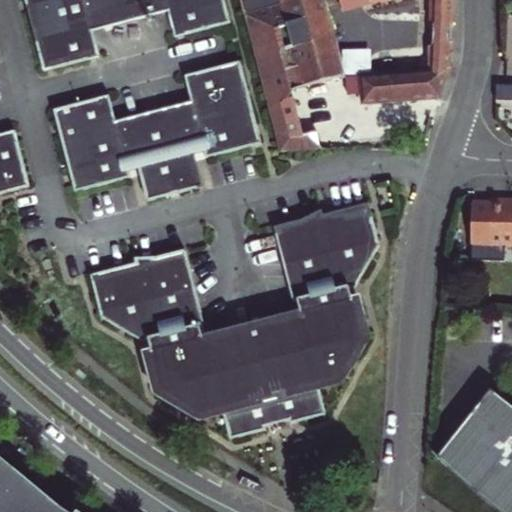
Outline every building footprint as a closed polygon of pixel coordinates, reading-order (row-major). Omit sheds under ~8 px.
[(164,12),(170,35),(171,39),(237,22),(231,0),(32,0),(51,70),(117,53),(110,25),(164,12)] [(281,0),(282,3),(249,13),(269,97),(288,92),(345,77),(340,58),(340,57),(340,55),(339,56),(334,38),(335,38),(334,36),(329,16),(328,14),(324,0),(281,0)] [(369,0),(370,1),(375,0),(431,0),(431,9),(434,17),(437,20),(454,23),(454,0),(369,0)] [(450,68),(453,39),(439,41),(436,43),(432,49),(431,70),(364,76),(348,77),(350,96),(364,94),(365,104),(440,96),(450,68)] [(0,65),(5,64),(0,45),(0,195),(36,186),(19,120),(0,124),(0,65)] [(133,118),(127,96),(127,93),(60,110),(81,191),(147,174),(154,200),(208,186),(202,159),(268,142),(247,60),(181,77),(188,104),(133,118)] [(511,89),(491,89),(490,106),(511,107),(511,89)] [(288,92),(269,97),(283,154),(325,150),(323,134),(309,135),(306,97),(293,99),(288,92)] [(482,252),(496,252),(496,248),(511,247),(511,198),(498,198),(497,203),(483,203),(483,206),(468,205),(468,217),(462,217),(462,237),(466,237),(465,245),(482,245),(482,252)] [(208,338),(187,250),(93,273),(104,316),(144,341),(152,340),(157,360),(149,361),(158,395),(162,394),(164,400),(192,415),(203,412),(204,416),(224,412),(231,439),(325,415),(318,388),(338,383),(336,378),(346,375),(365,348),(363,342),(370,340),(361,307),(355,310),(350,290),(356,289),(381,244),(371,203),(276,227),(297,315),(208,338)] [(511,511),(511,422),(488,407),(440,478),(490,511),(511,511)] [(67,511),(62,509),(5,456),(0,461),(0,511),(67,511)]
